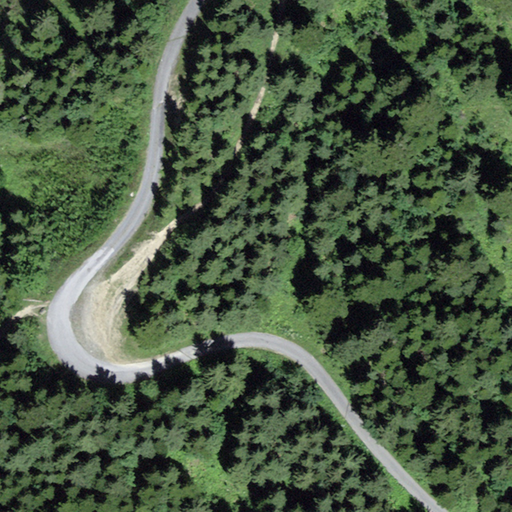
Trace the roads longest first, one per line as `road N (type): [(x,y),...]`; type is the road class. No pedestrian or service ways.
road 1 (track): [(206,0),(176,55),(158,182),(64,306),(70,340),(90,371),(135,372),(239,339),(297,349),(439,511)]
road 2 (track): [(0,343),(40,309),(113,293),(210,202),(267,102),(283,0)]
